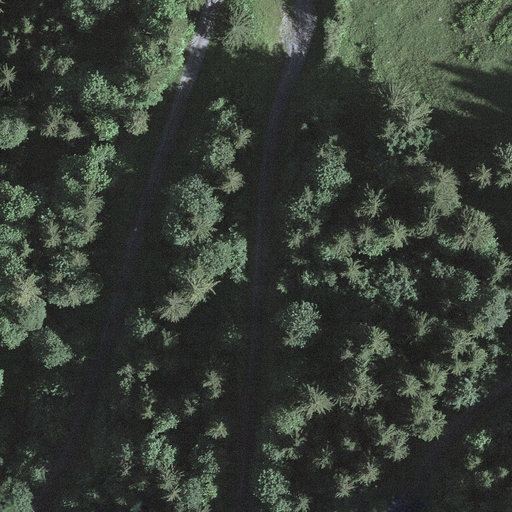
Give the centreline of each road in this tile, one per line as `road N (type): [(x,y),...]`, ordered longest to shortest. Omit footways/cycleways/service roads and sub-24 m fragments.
road 1 (track): [(235,511),(276,103),(305,36),(309,0)]
road 2 (track): [(160,147),(101,361),(59,471),(30,511)]
road 3 (track): [(511,376),(465,410),(391,511)]
road 4 (track): [(211,0),(160,147)]
